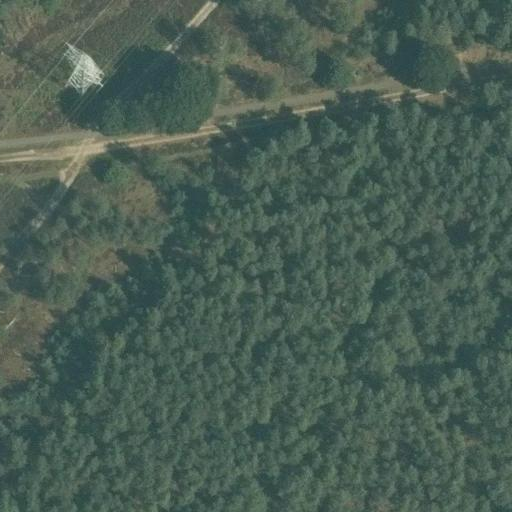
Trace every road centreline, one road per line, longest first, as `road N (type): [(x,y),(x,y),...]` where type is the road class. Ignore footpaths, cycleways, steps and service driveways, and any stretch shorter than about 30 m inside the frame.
road 1 (unknown): [(511,93),(184,157),(0,182)]
road 2 (track): [(0,159),(261,123),(511,76)]
road 3 (track): [(0,262),(39,220),(83,137),(215,0)]
